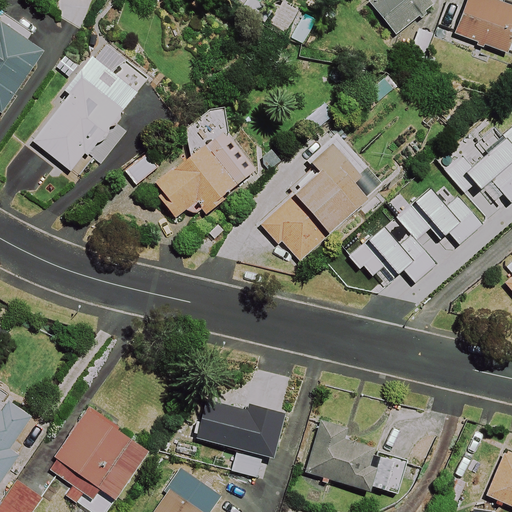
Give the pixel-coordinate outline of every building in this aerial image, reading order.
[(263,6),(251,0),(245,0),(240,9),(257,18),(263,6)] [(432,3),(429,0),(373,0),(369,4),(396,35),(432,3)] [(511,39),(511,10),(485,0),(469,0),(469,1),(465,0),(446,0),(438,24),(458,31),(456,36),(506,55),(511,39)] [(0,23),(0,114),(1,115),(33,72),(45,57),(0,23)] [(138,96),(91,59),(65,92),(70,96),(34,142),(71,172),(86,153),(90,155),(138,96)] [(334,115),(325,104),(305,120),(314,132),(334,115)] [(223,111),(208,113),(186,131),(190,159),(152,186),(175,219),(190,208),(196,216),(256,173),(226,133),(223,111)] [(367,169),(335,133),(306,160),(319,175),(262,227),(280,247),(283,244),(299,262),(383,187),(367,169)] [(157,169),(146,155),(125,172),(135,185),(157,169)] [(421,211),(407,195),(365,232),(379,248),(421,211)] [(472,210),(455,203),(381,267),(416,306),(495,236),(472,210)] [(2,413),(0,411),(0,486),(20,458),(10,451),(33,417),(10,401),(2,413)] [(246,412),(207,401),(197,439),(237,450),(231,471),(256,478),(262,456),(273,459),(285,417),(248,407),(246,412)] [(161,412),(149,405),(139,421),(152,428),(161,412)] [(106,511),(112,505),(96,493),(100,489),(116,500),(150,453),(90,410),(48,468),(67,482),(59,492),(85,511),(106,511)] [(377,447),(318,430),(306,473),(370,491),(371,487),(399,495),(409,459),(386,453),(376,450),(377,447)] [(511,454),(506,452),(487,497),(511,507),(511,454)] [(196,493),(177,480),(155,511),(202,511),(189,503),(196,493)]
